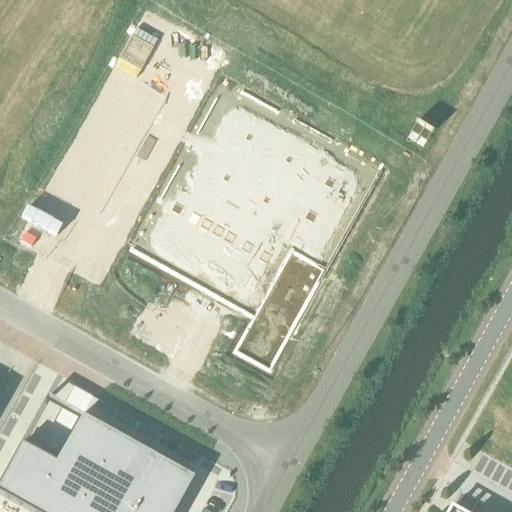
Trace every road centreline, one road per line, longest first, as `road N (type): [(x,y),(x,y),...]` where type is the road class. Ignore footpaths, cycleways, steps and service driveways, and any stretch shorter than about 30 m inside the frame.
road 1 (unclassified): [(511,61),(288,461)]
road 2 (unclassified): [(0,303),(288,461)]
road 3 (unclassified): [(395,511),(511,301)]
